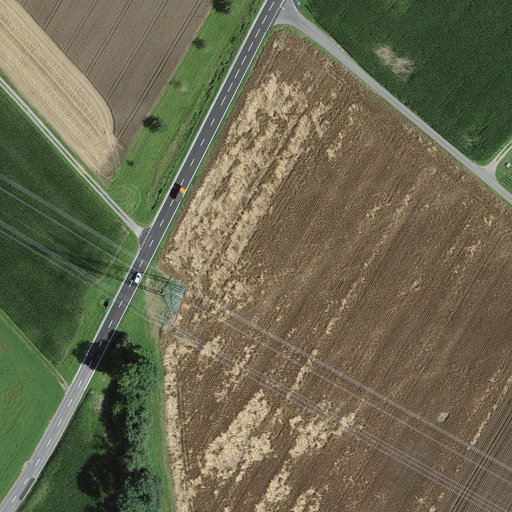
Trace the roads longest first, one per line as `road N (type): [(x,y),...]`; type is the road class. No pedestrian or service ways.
road 1 (primary): [(273,1),(5,511)]
road 2 (unclassified): [(273,1),(511,200)]
road 3 (track): [(148,247),(0,87)]
